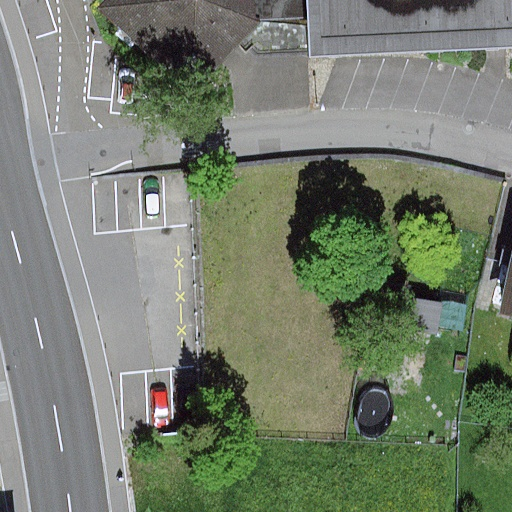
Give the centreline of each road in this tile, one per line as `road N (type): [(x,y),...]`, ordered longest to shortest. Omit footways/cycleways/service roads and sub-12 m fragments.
road 1 (residential): [(511,158),(390,135),(321,133),(0,170)]
road 2 (primary): [(0,189),(54,413),(68,511)]
